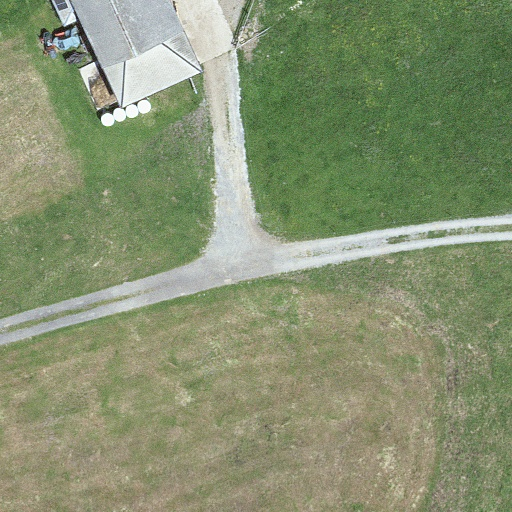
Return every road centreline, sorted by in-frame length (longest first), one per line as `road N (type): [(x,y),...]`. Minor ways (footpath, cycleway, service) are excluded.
road 1 (track): [(511,232),(232,271),(0,337)]
road 2 (track): [(232,271),(237,227),(217,60)]
